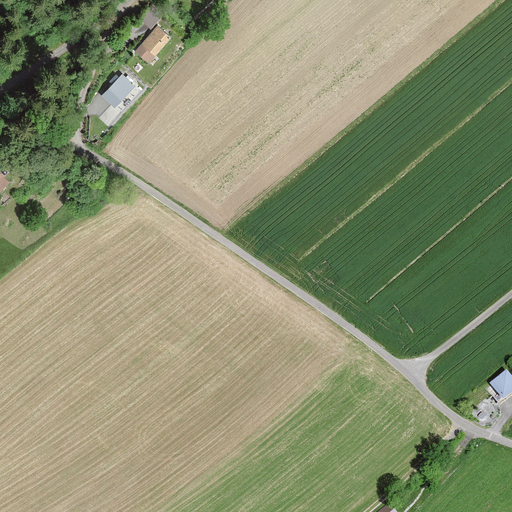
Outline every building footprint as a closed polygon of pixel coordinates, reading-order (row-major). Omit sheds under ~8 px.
[(153,19),(157,24),(162,19),(157,14),(153,19)] [(170,37),(157,26),(136,52),(146,60),(152,53),(155,55),(170,37)] [(119,96),(130,83),(120,75),(104,93),(110,98),(115,93),(119,96)] [(0,188),(8,180),(0,171),(0,188)] [(511,390),(511,380),(506,373),(492,384),(503,398),(511,390)]
